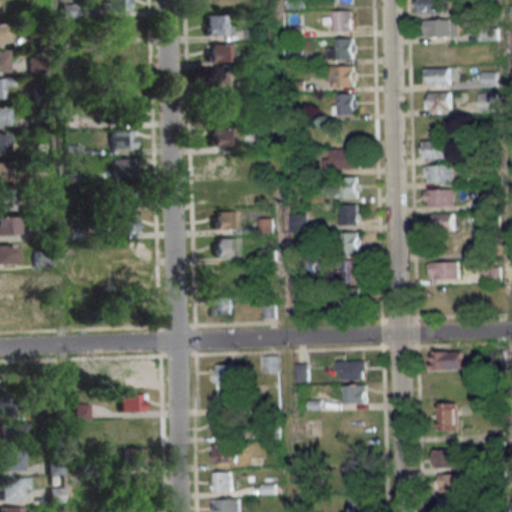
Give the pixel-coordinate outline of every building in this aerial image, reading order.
[(127,11),(126,0),(102,0),(102,11),(127,11)] [(418,0),(418,13),(451,13),(451,0),(418,0)] [(355,31),(355,10),(337,10),(337,31),(355,31)] [(203,35),(228,35),(228,15),(203,15),(203,35)] [(461,19),(428,19),(428,36),(461,36),(461,19)] [(129,20),(107,20),(107,37),(129,37),(129,20)] [(357,58),(357,38),(332,38),(332,58),(357,58)] [(453,43),(431,43),(431,60),(453,60),(453,43)] [(229,44),(205,44),(205,61),(229,61),(229,44)] [(129,47),(104,47),(104,64),(129,64),(129,47)] [(357,86),(357,66),(332,66),(332,86),(357,86)] [(428,84),(454,84),(454,68),(428,68),(428,84)] [(230,91),(230,72),(208,72),(208,91),(230,91)] [(131,77),(106,77),(106,95),(131,95),(131,77)] [(11,88),(11,79),(0,78),(0,99),(1,99),(1,88),(11,88)] [(429,92),(429,108),(455,108),(455,92),(429,92)] [(482,112),(502,112),(502,92),(482,92),(482,112)] [(359,114),(359,94),(338,94),(338,114),(359,114)] [(229,100),(209,100),(209,119),(229,119),(229,100)] [(129,121),(129,105),(108,105),(108,121),(129,121)] [(94,127),(94,115),(68,115),(68,127),(94,127)] [(456,133),(456,116),(434,116),(434,133),(456,133)] [(207,129),(207,147),(231,147),(231,129),(207,129)] [(132,149),(132,131),(107,131),(107,149),(132,149)] [(426,140),(426,158),(455,158),(455,140),(426,140)] [(363,149),(329,149),(329,168),(363,168),(363,149)] [(209,174),(245,174),(245,156),(209,156),(209,174)] [(108,177),(133,177),(133,159),(108,159),(108,177)] [(299,174),(316,174),(316,164),(300,163),(299,174)] [(457,182),(457,165),(428,165),(428,182),(457,182)] [(341,177),(340,197),(361,198),(362,178),(341,177)] [(209,183),(209,201),(233,201),(233,183),(209,183)] [(132,184),(109,184),(109,205),(132,205),(132,184)] [(0,209),(8,210),(8,189),(0,188),(0,209)] [(428,206),(458,206),(458,189),(428,189),(428,206)] [(343,225),(362,225),(362,204),(343,204),(343,225)] [(234,229),(234,211),(210,211),(210,229),(234,229)] [(309,213),(293,213),(293,231),(310,231),(309,213)] [(437,230),(458,230),(458,213),(437,214),(437,230)] [(134,232),(134,214),(110,214),(110,232),(134,232)] [(14,217),(0,216),(0,234),(14,235),(14,217)] [(346,253),(363,253),(363,232),(346,232),(346,253)] [(235,256),(235,238),(210,238),(210,257),(235,256)] [(134,243),(110,243),(110,259),(134,259),(134,243)] [(0,263),(13,264),(13,245),(0,245),(0,263)] [(31,268),(49,268),(49,251),(31,251),(31,268)] [(364,259),(343,259),(343,280),(364,280),(364,259)] [(463,278),(463,261),(432,261),(432,278),(463,278)] [(231,267),(215,267),(215,284),(231,284),(231,267)] [(488,281),(505,281),(505,267),(488,267),(488,281)] [(133,270),(113,270),(113,293),(133,293),(133,270)] [(0,290),(14,291),(14,273),(0,273),(0,290)] [(342,289),(342,310),(365,310),(365,289),(342,289)] [(456,311),(456,289),(438,289),(439,311),(456,311)] [(211,315),(235,315),(235,298),(211,298),(211,315)] [(434,370),(467,370),(467,351),(434,351),(434,370)] [(283,355),(268,355),(268,373),(283,373),(283,355)] [(340,380),(368,380),(368,361),(340,361),(340,380)] [(300,381),(310,381),(310,364),(300,364),(300,381)] [(139,385),(139,365),(123,365),(123,385),(139,385)] [(245,382),(245,365),(214,365),(214,382),(245,382)] [(9,369),(0,368),(0,387),(9,387),(9,369)] [(370,384),(346,384),(346,403),(370,403),(370,384)] [(217,409),(242,409),(242,389),(217,389),(217,409)] [(141,394),(115,394),(115,412),(141,412),(141,394)] [(0,415),(12,416),(12,396),(0,395),(0,415)] [(461,401),(442,401),(442,429),(461,429),(461,401)] [(349,411),(349,432),(369,432),(369,411),(349,411)] [(215,436),(245,436),(245,419),(215,419),(215,436)] [(140,437),(140,420),(118,420),(118,437),(140,437)] [(23,423),(0,423),(0,440),(23,441),(23,423)] [(239,463),(239,445),(215,445),(215,463),(239,463)] [(351,446),(351,488),(370,488),(370,446),(351,446)] [(143,467),(143,449),(124,449),(124,467),(143,467)] [(436,467),(461,467),(461,449),(436,449),(436,467)] [(0,470),(17,471),(17,453),(0,453),(0,470)] [(215,492),(236,492),(236,471),(215,471),(215,492)] [(469,473),(443,473),(443,491),(469,491),(469,473)] [(25,478),(0,478),(0,499),(16,500),(16,489),(25,489),(25,478)] [(352,511),(369,511),(370,497),(352,497),(352,511)] [(465,511),(466,498),(442,498),(442,511),(465,511)] [(243,511),(243,499),(215,499),(215,511),(243,511)]
